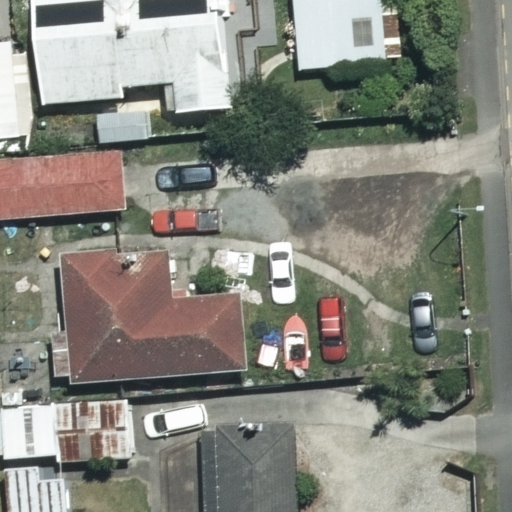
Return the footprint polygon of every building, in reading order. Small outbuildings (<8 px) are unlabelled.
[(233,107),(224,0),(30,0),(39,103),(119,97),(118,85),(167,81),(169,112),(233,107)] [(390,63),(384,0),(293,0),(299,70),(390,63)] [(0,140),(18,139),(11,42),(0,43),(0,140)] [(0,219),(122,208),(117,152),(0,162),(0,219)] [(162,257),(60,263),(68,382),(240,371),(235,295),(165,299),(162,257)] [(0,467),(2,468),(4,511),(71,511),(69,464),(138,460),(135,404),(0,411),(0,467)] [(292,511),(288,430),(208,435),(212,511),(292,511)]
